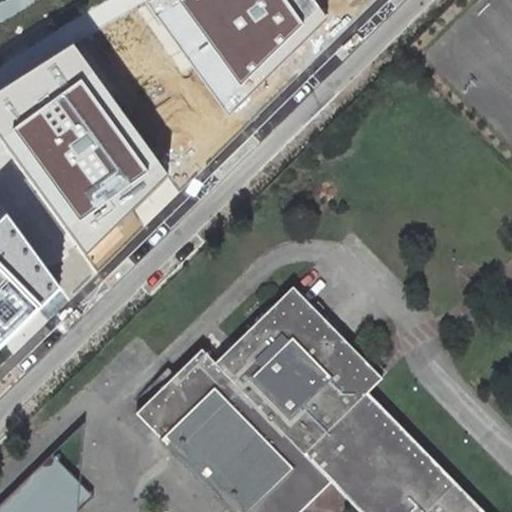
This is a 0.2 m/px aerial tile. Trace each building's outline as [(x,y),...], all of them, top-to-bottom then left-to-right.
[(312,0),(151,0),(145,3),(227,116),(326,18),(312,0)] [(168,178),(74,47),(0,91),(0,137),(30,180),(84,255),(168,178)] [(0,348),(62,288),(6,214),(0,221),(0,348)] [(490,511),(336,358),(350,344),(295,288),(215,363),(203,350),(136,414),(234,511),(301,511),(331,483),(360,511),(490,511)] [(0,498),(0,511),(75,511),(80,480),(50,450),(0,498)] [(80,480),(75,511),(80,511),(97,497),(80,480)]
